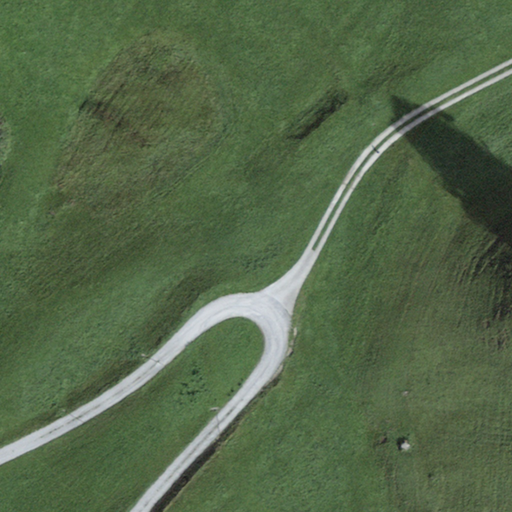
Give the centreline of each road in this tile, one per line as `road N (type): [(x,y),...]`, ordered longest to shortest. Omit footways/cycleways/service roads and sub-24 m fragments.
road 1 (track): [(273,316),(372,150),(511,67)]
road 2 (track): [(0,457),(108,400),(208,315),(240,304),(273,316)]
road 3 (track): [(273,316),(280,332),(267,367),(144,511)]
